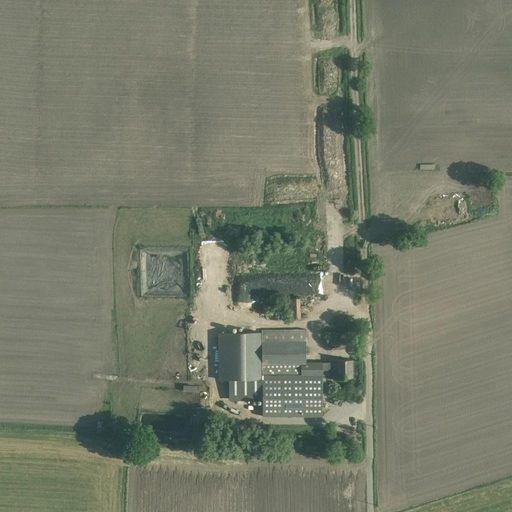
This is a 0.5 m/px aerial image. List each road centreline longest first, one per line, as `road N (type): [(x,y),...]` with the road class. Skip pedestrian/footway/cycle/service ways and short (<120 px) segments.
road 1 (track): [(368,336),(357,0)]
road 2 (unclassified): [(370,511),(368,336)]
